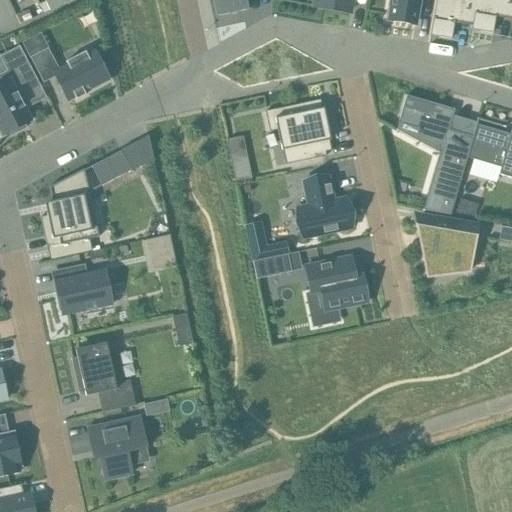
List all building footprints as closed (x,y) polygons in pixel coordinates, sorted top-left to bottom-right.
[(59,0),(50,0),(46,2),(49,11),(62,5),(59,0)] [(213,0),(216,17),(248,10),(245,0),(213,0)] [(315,0),(314,7),(349,13),(351,0),(315,0)] [(389,0),(388,6),(392,7),(390,20),(414,24),(417,0),(389,0)] [(435,0),(430,36),(451,40),(453,30),(454,23),(472,26),(472,24),(473,24),(477,0),(435,0)] [(472,26),(471,30),(472,30),(492,34),(495,17),(504,18),(511,19),(511,0),(477,0),(473,24),(472,24),(472,26)] [(28,10),(16,16),(20,24),(20,25),(20,24),(32,19),(28,10)] [(22,105),(28,102),(29,104),(45,96),(19,46),(0,55),(0,58),(6,71),(0,73),(0,80),(1,83),(0,83),(0,131),(2,136),(9,133),(11,136),(26,128),(24,125),(31,121),(22,105)] [(58,69),(47,48),(29,58),(43,83),(55,77),(68,102),(75,98),(76,100),(86,95),(85,93),(108,81),(93,51),(86,55),(85,52),(65,62),(66,65),(58,69)] [(479,119),(477,118),(472,137),(448,130),(454,110),(406,96),(396,130),(397,131),(439,153),(422,210),(450,215),(479,119)] [(314,110),(313,102),(265,112),(269,132),(277,131),(281,151),(282,151),(285,165),(326,156),(323,142),(330,140),(323,108),(314,110)] [(498,175),(511,178),(511,128),(511,129),(510,134),(477,125),(467,158),(500,168),(498,175)] [(120,150),(131,172),(153,160),(148,136),(120,150)] [(247,159),(232,162),(235,177),(251,174),(247,159)] [(89,196),(83,169),(49,187),(52,201),(51,202),(51,204),(47,205),(48,214),(46,214),(47,216),(40,217),(47,248),(98,237),(96,228),(91,229),(83,198),(89,196)] [(303,182),(308,206),(296,209),(303,239),(352,229),(345,198),(330,201),(329,193),(332,193),(328,176),(303,182)] [(452,269),(452,270),(453,270),(453,269),(466,271),(466,272),(468,273),(468,271),(467,271),(469,263),(470,263),(470,262),(469,262),(474,232),(477,233),(477,231),(447,226),(447,225),(430,222),(430,223),(416,220),(415,220),(416,223),(415,223),(418,237),(419,237),(425,269),(427,268),(426,264),(438,266),(438,267),(439,268),(439,267),(452,269)] [(511,226),(502,225),(499,240),(511,242),(511,226)] [(145,257),(172,251),(169,235),(142,241),(145,257)] [(286,241),(250,249),(252,261),(288,254),(286,241)] [(103,249),(88,252),(90,260),(105,257),(103,249)] [(287,254),(252,262),(256,280),(291,272),(287,254)] [(309,294),(319,292),(323,312),(367,302),(361,275),(354,277),(350,257),(304,267),(309,294)] [(83,266),(62,271),(63,279),(54,281),(62,316),(111,305),(104,270),(85,274),(83,266)] [(186,314),(172,317),(174,328),(188,325),(186,314)] [(79,394),(84,393),(85,396),(97,394),(102,413),(135,406),(129,380),(124,381),(119,360),(110,362),(108,352),(117,350),(116,349),(107,350),(106,343),(75,350),(76,357),(71,359),(79,394)] [(166,399),(143,404),(146,416),(169,410),(166,399)] [(87,429),(93,460),(100,459),(104,480),(132,474),(127,453),(146,449),(139,417),(87,429)] [(0,476),(19,473),(18,467),(21,466),(19,458),(20,458),(16,441),(15,441),(14,433),(0,435),(0,476)] [(73,454),(81,453),(80,433),(72,434),(73,454)] [(21,484),(0,489),(0,511),(31,511),(28,496),(24,497),(21,484)]
